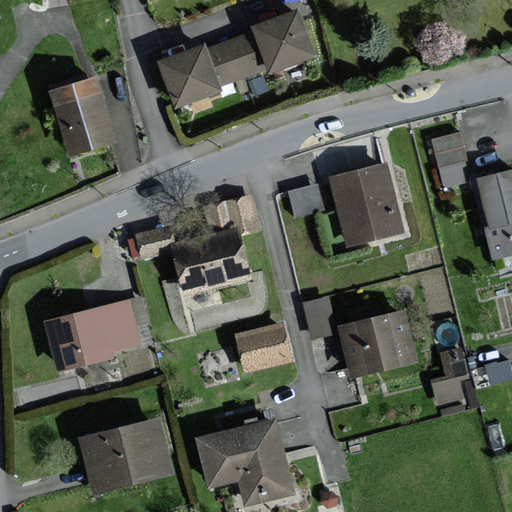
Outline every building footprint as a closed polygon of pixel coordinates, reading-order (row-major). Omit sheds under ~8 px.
[(255,32),(232,41),(246,77),(269,68),(272,75),(317,58),(299,11),(253,28),(255,32)] [(223,86),(246,77),(232,41),(209,50),(208,45),(160,63),(178,109),(225,92),(223,86)] [(117,144),(98,78),(51,92),(70,157),(117,144)] [(470,177),(458,133),(430,140),(442,185),(470,177)] [(402,235),(385,164),(330,177),(347,248),(402,235)] [(511,173),(478,181),(494,258),(511,254),(511,173)] [(290,186),(296,212),(325,204),(319,178),(290,186)] [(261,227),(252,195),(224,203),(231,231),(237,229),(238,234),(261,227)] [(169,227),(139,235),(144,257),(174,250),(169,227)] [(238,234),(237,229),(231,231),(175,245),(187,292),(249,277),(238,234)] [(335,334),(326,299),(303,305),(312,340),(335,334)] [(138,344),(127,300),(46,321),(59,373),(113,359),(111,351),(138,344)] [(418,366),(407,313),(341,327),(352,381),(418,366)] [(287,318),(235,328),(243,369),(295,358),(287,318)] [(433,378),(437,400),(467,394),(462,372),(433,378)] [(174,475),(159,419),(81,440),(95,496),(174,475)] [(292,495),(273,420),(196,439),(209,489),(240,481),(246,506),(292,495)]
